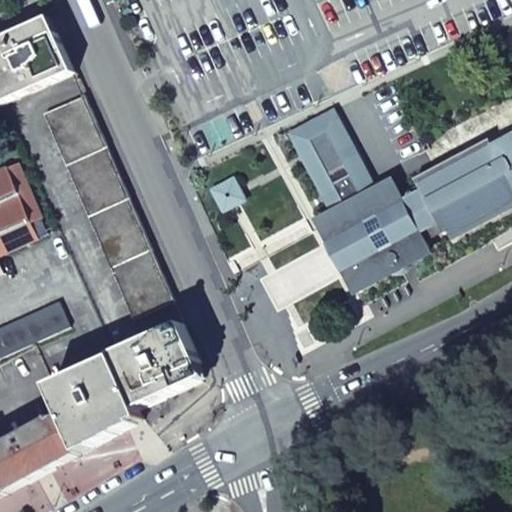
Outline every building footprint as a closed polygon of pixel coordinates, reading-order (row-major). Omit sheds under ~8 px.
[(0,94),(5,106),(77,74),(61,37),(55,40),(46,20),(0,41),(0,94)] [(178,302),(86,96),(47,115),(136,320),(178,302)] [(511,137),(497,145),(421,183),(423,187),(405,196),(399,184),(395,186),(394,182),(381,188),(378,190),(336,112),(324,119),(322,116),(319,116),(313,118),(310,121),(307,124),(307,128),(295,134),(335,211),(325,216),(326,219),(322,221),(324,225),(323,226),(330,239),(332,238),(334,242),(344,237),(348,243),(345,245),(344,248),(344,251),(345,254),(348,256),(352,258),(356,258),(359,262),(349,268),(350,272),(348,273),(356,287),(359,286),(361,290),(364,287),(365,289),(378,283),(378,281),(387,276),(389,273),(392,275),(396,275),(400,274),(403,273),(407,270),(410,267),(413,263),(414,259),(417,259),(431,252),(429,247),(431,245),(429,240),(447,231),(449,235),(511,202),(511,137)] [(421,183),(497,145),(494,139),(418,177),(421,183)] [(0,172),(0,258),(51,234),(20,164),(0,172)] [(236,180),(215,191),(226,210),(246,199),(236,180)] [(26,320),(37,345),(73,328),(62,303),(26,320)] [(26,320),(0,332),(0,360),(37,345),(26,320)] [(204,361),(188,324),(118,356),(120,358),(143,410),(205,382),(198,364),(204,361)] [(148,419),(143,410),(120,358),(56,387),(85,454),(102,448),(101,444),(115,439),(114,436),(126,432),(126,430),(133,428),(133,424),(148,419)] [(61,416),(0,450),(0,478),(7,491),(9,495),(85,454),(61,416)]
